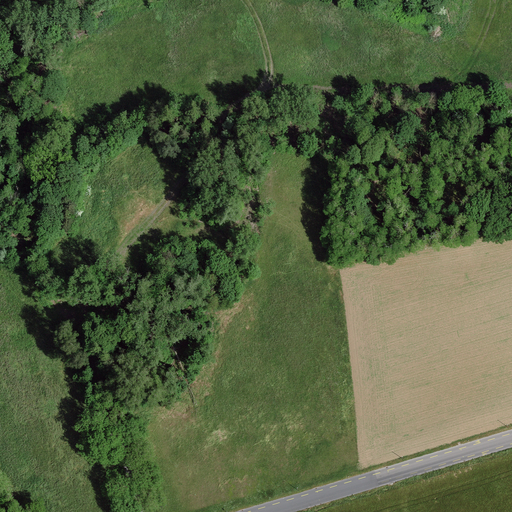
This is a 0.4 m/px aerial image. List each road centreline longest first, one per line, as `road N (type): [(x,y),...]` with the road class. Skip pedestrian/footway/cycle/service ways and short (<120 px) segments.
road 1 (track): [(142,511),(79,323),(76,284),(234,115)]
road 2 (tertiary): [(511,438),(266,511)]
